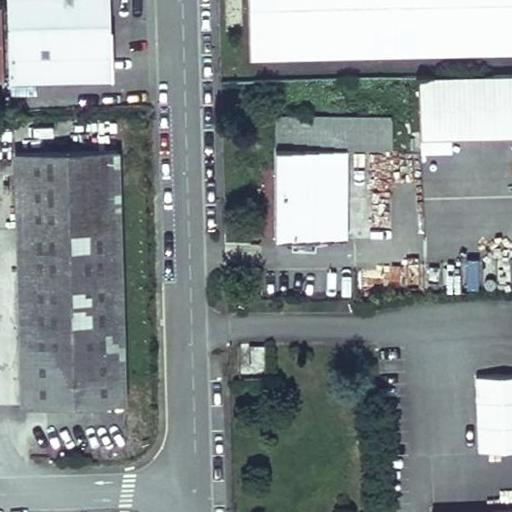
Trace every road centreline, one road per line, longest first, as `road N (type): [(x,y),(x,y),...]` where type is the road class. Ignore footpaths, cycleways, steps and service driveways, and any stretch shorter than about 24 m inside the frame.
road 1 (unclassified): [(174,0),(187,481)]
road 2 (unknown): [(220,339),(373,336),(431,341),(450,351),(456,384),(449,511)]
road 3 (unclassified): [(187,481),(0,489)]
